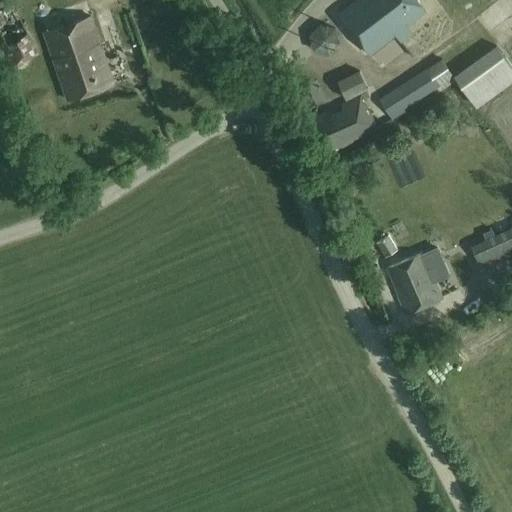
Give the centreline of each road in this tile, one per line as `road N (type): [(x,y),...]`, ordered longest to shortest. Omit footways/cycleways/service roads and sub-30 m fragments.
road 1 (unclassified): [(462,511),(319,236),(265,96)]
road 2 (unclassified): [(0,238),(119,189),(265,96)]
